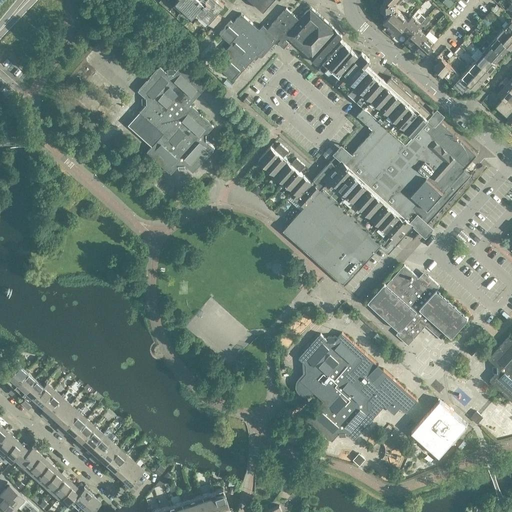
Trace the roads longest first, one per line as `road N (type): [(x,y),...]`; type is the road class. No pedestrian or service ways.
road 1 (residential): [(130,507),(0,398)]
road 2 (unclassified): [(463,116),(352,18),(349,0)]
